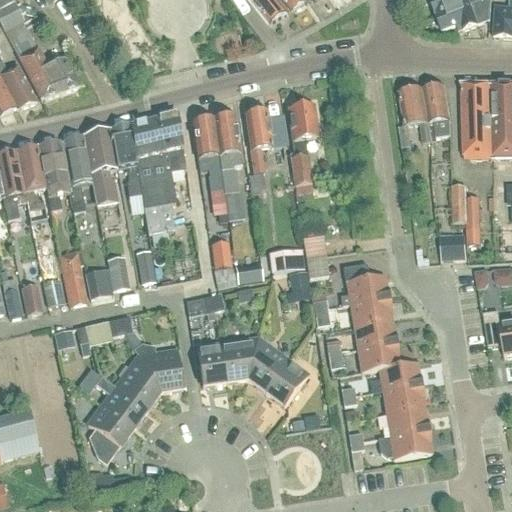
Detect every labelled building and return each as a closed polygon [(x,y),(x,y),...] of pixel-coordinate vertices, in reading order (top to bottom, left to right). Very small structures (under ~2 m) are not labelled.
[(47,74),(34,51),(22,27),(24,26),(13,7),(15,7),(11,0),(0,0),(0,31),(3,37),(15,61),(16,61),(40,106),(79,92),(64,64),(47,74)] [(249,0),(248,1),(270,30),(288,18),(273,0),(249,0)] [(279,0),(291,16),(308,5),(304,0),(279,0)] [(430,6),(436,22),(485,3),(483,0),(442,0),(443,1),(430,6)] [(436,22),(442,38),(456,33),(457,38),(462,36),(489,26),(491,1),(485,4),(485,3),(436,22)] [(493,42),(511,43),(511,4),(508,4),(508,13),(495,12),(493,42)] [(8,79),(0,63),(0,83),(17,115),(36,109),(17,73),(8,79)] [(0,121),(17,115),(0,83),(0,121)] [(511,89),(489,90),(492,164),(511,163),(511,89)] [(489,90),(461,90),(463,165),(492,164),(489,90)] [(448,127),(443,92),(421,95),(428,135),(433,134),(435,148),(437,148),(437,143),(449,141),(448,127)] [(409,153),(406,132),(420,131),(423,149),(427,149),(435,148),(433,134),(428,135),(421,95),(398,99),(404,131),(398,132),(401,154),(409,153)] [(293,193),(310,190),(303,147),(316,144),(312,111),(287,115),(290,135),(288,136),(292,160),(289,161),(293,193)] [(244,121),(253,181),(248,182),(251,201),(265,199),(262,180),(263,180),(259,156),(271,154),(265,118),(244,121)] [(176,120),(152,126),(128,132),(140,201),(141,208),(142,216),(147,242),(173,237),(168,211),(175,210),(170,179),(184,177),(181,156),(178,121),(177,119),(176,120)] [(223,196),(227,224),(228,228),(244,226),(240,198),(238,198),(233,173),(241,172),(241,166),(238,153),(234,124),(212,127),(221,186),(222,186),(224,196),(223,196)] [(208,198),(223,196),(224,196),(222,186),(221,186),(212,127),(191,130),(196,165),(198,178),(207,177),(208,183),(206,183),(208,198)] [(126,175),(130,203),(140,201),(128,132),(109,137),(116,176),(126,175)] [(109,137),(82,144),(96,213),(118,209),(113,184),(109,185),(108,178),(116,176),(109,137)] [(68,191),(67,192),(66,192),(70,209),(72,220),(84,218),(82,207),(79,193),(91,191),(95,213),(96,213),(82,144),(62,148),(70,185),(67,186),(68,191)] [(58,216),(57,211),(54,194),(66,192),(67,192),(59,149),(37,154),(46,195),(44,195),(48,213),(49,218),(58,216)] [(328,150),(310,152),(314,182),(332,180),(328,150)] [(25,211),(28,224),(29,229),(44,225),(43,222),(41,213),(36,215),(32,198),(44,195),(46,195),(37,154),(15,158),(25,210),(25,211)] [(13,215),(13,212),(25,210),(15,158),(0,161),(0,200),(1,206),(3,217),(4,217),(6,229),(15,227),(12,215),(13,215)] [(465,193),(451,193),(453,231),(466,230),(465,206),(465,193)] [(478,205),(465,206),(466,230),(466,252),(480,252),(478,205)] [(238,284),(282,277),(280,264),(254,268),(249,236),(231,239),(238,284)] [(324,245),(291,246),(291,267),(325,266),(324,245)] [(464,245),(440,247),(442,267),(466,265),(464,245)] [(155,249),(161,282),(176,279),(169,246),(155,249)] [(233,274),(231,274),(228,253),(227,248),(211,251),(212,256),(215,277),(218,295),(237,291),(234,276),(233,274)] [(42,274),(56,274),(56,254),(42,254),(42,274)] [(141,291),(154,289),(149,258),(149,257),(135,259),(137,269),(141,291)] [(107,267),(113,299),(130,295),(124,263),(107,267)] [(87,309),(81,278),(79,279),(78,270),(61,273),(69,312),(87,309)] [(339,303),(341,312),(389,305),(387,293),(386,293),(384,282),(368,284),(366,271),(342,274),(344,289),(346,288),(348,301),(339,303)] [(84,280),(89,306),(113,301),(108,276),(84,280)] [(305,278),(288,280),(290,294),(307,291),(305,278)] [(16,295),(14,285),(0,287),(2,298),(8,326),(22,323),(16,295)] [(64,310),(59,286),(41,289),(46,313),(64,310)] [(42,319),(37,291),(19,294),(25,322),(42,319)] [(219,300),(210,303),(214,318),(223,316),(219,300)] [(210,303),(201,305),(205,321),(214,318),(210,303)] [(349,311),(353,334),(391,327),(389,317),(391,316),(389,305),(341,312),(341,313),(349,311)] [(312,309),(314,317),(327,315),(325,307),(312,309)] [(329,332),(327,315),(314,317),(316,334),(329,332)] [(502,352),(504,364),(511,362),(511,326),(500,329),(498,317),(483,320),(488,354),(502,352)] [(128,324),(119,326),(123,341),(132,339),(128,324)] [(119,326),(107,329),(110,344),(123,341),(119,326)] [(353,334),(357,356),(396,350),(394,338),(393,338),(391,327),(353,334)] [(84,334),(76,336),(80,352),(88,350),(84,334)] [(257,345),(223,350),(229,389),(247,387),(257,345)] [(288,367),(257,345),(247,387),(264,400),(288,367)] [(176,357),(155,360),(153,353),(141,350),(133,356),(137,363),(159,400),(182,396),(176,357)] [(223,350),(196,354),(202,393),(229,389),(223,350)] [(326,352),(327,361),(340,359),(339,350),(326,352)] [(357,356),(360,379),(416,370),(416,369),(398,372),(397,361),(398,361),(396,350),(357,356)] [(327,361),(328,369),(330,376),(343,374),(341,367),(340,359),(327,361)] [(137,363),(114,394),(146,417),(159,400),(137,363)] [(307,381),(288,367),(264,400),(283,413),(307,381)] [(378,376),(382,398),(421,392),(419,380),(418,381),(416,370),(360,379),(378,376)] [(100,383),(94,391),(108,402),(101,412),(133,436),(146,417),(114,394),(100,383)] [(374,383),(361,386),(365,403),(378,399),(374,383)] [(382,398),(385,421),(424,415),(422,404),(423,403),(421,392),(382,398)] [(340,396),(341,405),(354,402),(353,394),(340,396)] [(356,411),(354,402),(341,405),(343,413),(356,411)] [(133,436),(101,412),(87,431),(95,437),(89,445),(97,465),(105,471),(117,454),(119,455),(133,436)] [(385,421),(389,443),(428,437),(427,425),(425,425),(424,415),(385,421)] [(0,452),(32,443),(31,442),(32,442),(25,417),(0,423),(0,452)] [(430,448),(428,437),(389,443),(377,445),(379,459),(386,464),(392,463),(393,466),(431,460),(429,449),(430,448)] [(347,442),(349,450),(362,448),(361,440),(347,442)] [(35,444),(32,445),(32,443),(0,452),(0,468),(4,468),(4,465),(38,457),(35,444)] [(363,457),(362,448),(349,450),(350,459),(363,457)] [(111,480),(100,483),(104,499),(115,497),(114,494),(130,490),(128,482),(112,485),(111,480)] [(27,481),(7,482),(8,510),(28,509),(27,481)]
